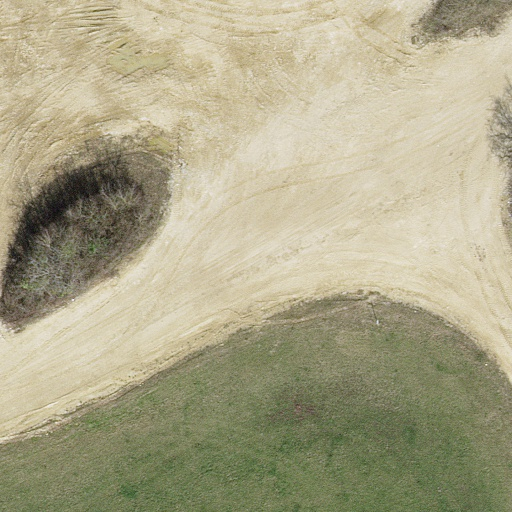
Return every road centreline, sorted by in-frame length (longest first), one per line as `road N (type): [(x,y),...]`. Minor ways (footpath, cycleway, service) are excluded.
road 1 (track): [(511,72),(370,187),(0,388)]
road 2 (track): [(168,0),(511,330)]
